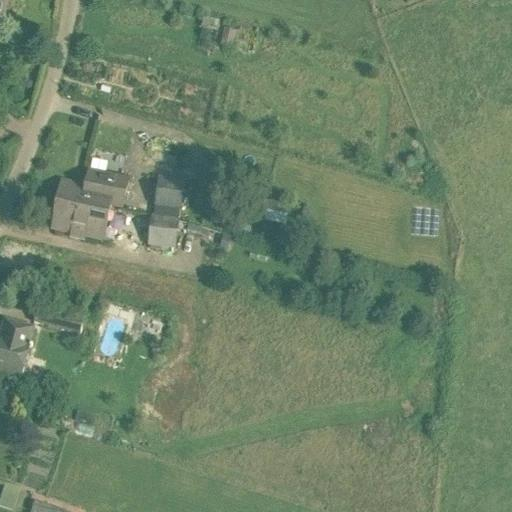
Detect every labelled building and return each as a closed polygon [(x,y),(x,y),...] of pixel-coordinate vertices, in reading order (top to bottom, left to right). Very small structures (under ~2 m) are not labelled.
[(239,33),(225,29),(221,45),(235,48),(239,33)] [(95,62),(84,59),(81,72),(92,75),(95,62)] [(33,84),(30,81),(26,82),(24,86),(27,89),(31,88),(33,84)] [(58,197),(110,208),(121,211),(128,180),(88,172),(85,186),(62,181),(58,197)] [(177,219),(178,219),(179,211),(180,211),(184,183),(158,180),(154,207),(155,207),(153,218),(177,219)] [(110,208),(58,197),(51,230),(103,241),(110,208)] [(264,201),(260,221),(284,226),(288,205),(264,201)] [(177,219),(153,218),(152,220),(147,247),(175,251),(178,223),(178,219),(177,219)] [(33,324),(79,336),(84,320),(37,308),(33,324)] [(107,354),(128,358),(135,319),(114,315),(107,354)] [(0,373),(20,379),(29,345),(27,345),(32,329),(4,322),(0,335),(0,373)] [(63,511),(35,503),(31,511),(63,511)]
